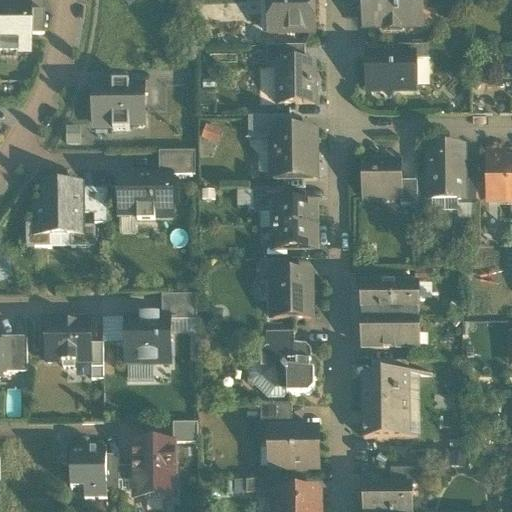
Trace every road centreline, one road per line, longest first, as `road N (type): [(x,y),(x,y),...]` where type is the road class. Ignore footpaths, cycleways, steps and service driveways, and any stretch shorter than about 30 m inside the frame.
road 1 (residential): [(343,511),(340,128)]
road 2 (residential): [(72,0),(62,61),(0,185)]
road 3 (residential): [(511,129),(340,128)]
road 4 (residential): [(0,432),(130,431)]
road 5 (residential): [(340,128),(337,0)]
